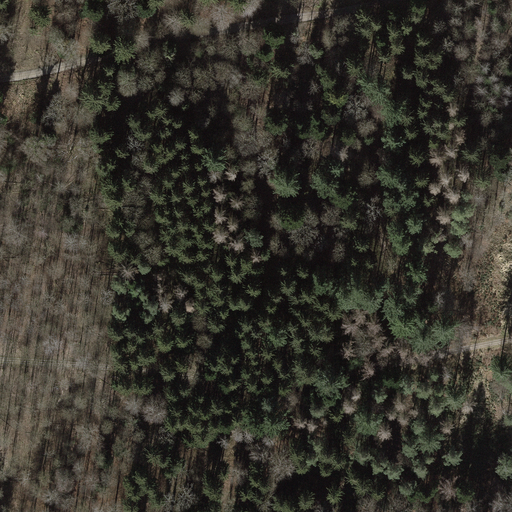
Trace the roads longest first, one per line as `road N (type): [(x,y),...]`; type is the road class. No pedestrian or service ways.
road 1 (track): [(0,358),(301,382),(511,338)]
road 2 (track): [(392,0),(192,32),(0,76)]
